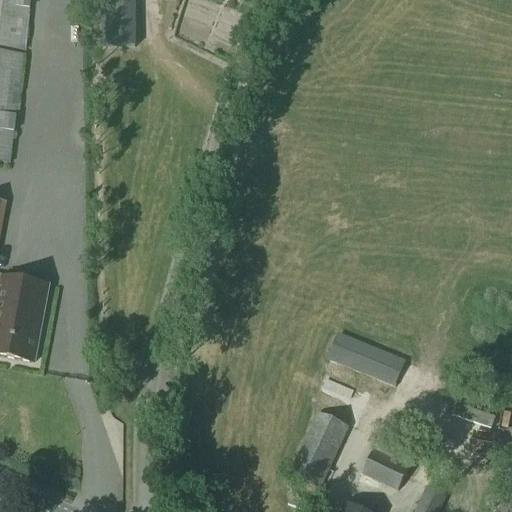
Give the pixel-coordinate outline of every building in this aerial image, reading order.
[(0,0),(0,49),(24,53),(30,0),(0,0)] [(128,33),(129,0),(101,0),(100,32),(128,33)] [(0,54),(0,163),(9,165),(23,58),(0,54)] [(2,279),(0,289),(0,359),(33,365),(48,288),(2,279)] [(338,335),(327,363),(395,390),(406,362),(338,335)] [(316,414),(288,477),(319,492),(348,429),(316,414)] [(376,442),(360,477),(397,494),(413,459),(376,442)] [(511,511),(511,444),(497,511),(511,511)] [(426,489),(414,511),(439,511),(446,499),(426,489)]
